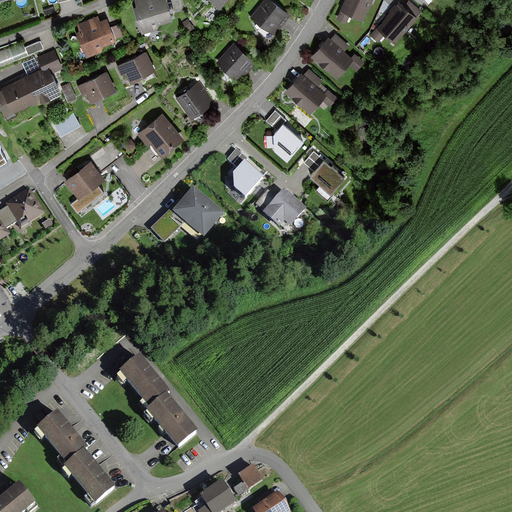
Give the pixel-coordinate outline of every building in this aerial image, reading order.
[(160,0),(147,0),(132,5),(141,31),(169,22),(160,0)] [(205,0),(217,10),(226,0),(205,0)] [(290,15),(271,0),(264,0),(251,16),(274,35),(290,15)] [(345,0),(337,21),(344,24),(347,16),(362,22),(371,0),(345,0)] [(416,19),(401,4),(374,32),(388,46),(416,19)] [(104,22),(98,25),(95,19),(80,25),(83,32),(77,35),(85,54),(121,38),(116,27),(108,30),(104,22)] [(329,39),(313,57),(336,78),(350,63),(357,70),(364,63),(356,56),(353,60),(343,52),(348,46),(336,36),(331,41),(329,39)] [(38,42),(24,49),(27,57),(42,50),(38,42)] [(234,43),(216,63),(238,83),(256,63),(234,43)] [(143,52),(115,67),(125,87),(153,72),(143,52)] [(59,67),(52,53),(37,60),(43,71),(0,91),(0,108),(4,116),(57,91),(48,72),(59,67)] [(302,75),(286,93),(309,114),(323,98),(331,105),(337,98),(329,90),(325,94),(316,86),(321,81),(309,70),(304,77),(302,75)] [(114,93),(104,74),(76,87),(86,106),(114,93)] [(214,103),(198,82),(175,98),(191,120),(214,103)] [(59,87),(67,103),(76,99),(68,83),(59,87)] [(275,152),(287,163),(304,143),(283,125),(287,121),(275,111),(266,121),(277,131),(274,136),(266,136),(267,148),(274,148),(275,152)] [(52,123),(59,137),(78,128),(71,114),(52,123)] [(185,141),(163,114),(137,135),(148,148),(151,145),(163,159),(185,141)] [(91,156),(101,169),(124,152),(114,139),(91,156)] [(226,183),(243,198),(263,176),(245,160),(248,156),(237,146),(228,156),(240,166),(234,173),(226,173),(226,183)] [(331,196),(346,180),(314,152),(305,163),(315,172),(311,178),(331,196)] [(106,181),(91,162),(65,183),(77,199),(70,205),(77,214),(104,193),(98,186),(106,181)] [(193,185),(173,208),(184,218),(204,235),(224,212),(193,185)] [(29,188),(5,203),(8,207),(0,211),(9,227),(18,221),(22,228),(45,213),(29,188)] [(270,188),(256,203),(286,230),(306,207),(285,189),(282,193),(275,193),(270,188)] [(165,242),(181,226),(184,218),(173,208),(151,228),(165,242)] [(0,241),(11,235),(6,228),(9,227),(0,211),(0,241)] [(138,360),(120,375),(150,408),(164,397),(169,393),(138,360)] [(195,432),(164,397),(150,408),(146,411),(176,447),(195,432)] [(55,414),(35,432),(64,466),(82,452),(85,450),(55,414)] [(113,489),(82,452),(64,466),(60,469),(92,507),(113,489)] [(263,479),(253,464),(238,474),(243,481),(249,489),(263,479)] [(219,511),(238,500),(223,478),(201,494),(203,497),(196,501),(201,508),(199,510),(200,511),(219,511)] [(19,480),(0,495),(0,511),(21,511),(36,500),(19,480)] [(249,489),(243,481),(234,487),(239,495),(249,489)] [(255,511),(290,511),(286,498),(280,490),(274,493),(272,489),(255,500),(257,503),(252,507),(255,511)]
